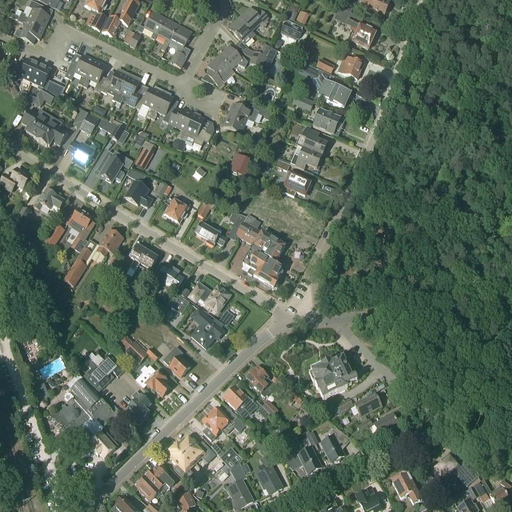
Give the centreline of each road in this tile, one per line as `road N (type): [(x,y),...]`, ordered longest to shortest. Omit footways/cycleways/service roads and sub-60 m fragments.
road 1 (residential): [(284,326),(277,309),(0,139)]
road 2 (unclassified): [(82,508),(284,326)]
road 3 (residential): [(320,321),(314,273),(375,128)]
road 4 (residential): [(183,84),(79,37),(65,34),(31,54),(0,37)]
road 5 (residential): [(279,511),(445,428)]
road 6 (unclassified): [(333,320),(511,295)]
road 7 (track): [(346,335),(511,388)]
road 8 (track): [(60,511),(8,357)]
road 9 (residential): [(445,428),(333,320)]
road 10 (track): [(375,128),(424,0)]
road 11 (track): [(511,225),(389,257)]
